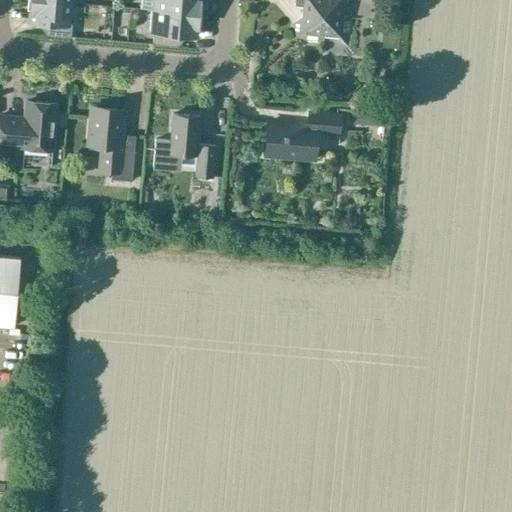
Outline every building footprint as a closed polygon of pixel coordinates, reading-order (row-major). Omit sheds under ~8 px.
[(68,3),(35,0),(30,0),(29,21),(46,23),(45,35),(70,37),(71,24),(66,24),(68,3)] [(153,0),(152,10),(197,14),(198,0),(153,0)] [(292,24),(290,41),(322,44),(323,35),(338,36),(345,46),(346,46),(347,32),(348,21),(348,18),(340,17),(341,10),(350,2),(350,0),(293,0),(293,6),(302,6),(301,16),(292,24)] [(105,8),(104,23),(113,24),(114,9),(105,8)] [(197,14),(152,10),(150,32),(153,33),(152,45),(177,47),(178,35),(195,36),(197,14)] [(22,148),(51,150),(55,104),(25,102),(24,118),(0,116),(0,144),(22,146),(22,148)] [(120,145),(123,110),(90,107),(87,145),(101,147),(99,171),(111,172),(110,180),(131,182),(134,146),(120,145)] [(338,134),(339,115),(308,112),(307,125),(267,122),(264,156),(314,160),(316,132),(338,134)] [(385,115),(353,112),(352,123),(384,126),(385,115)] [(196,145),(199,117),(172,114),(170,141),(154,140),(152,166),(175,168),(177,154),(199,156),(197,176),(211,177),(214,146),(196,145)] [(56,115),(55,126),(65,127),(66,115),(56,115)] [(0,325),(13,327),(19,258),(0,255),(0,325)]
